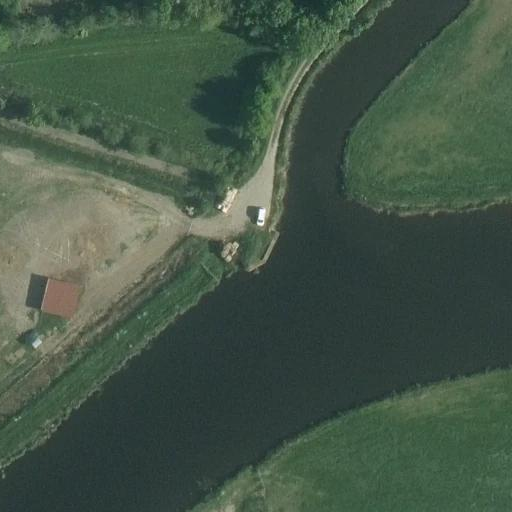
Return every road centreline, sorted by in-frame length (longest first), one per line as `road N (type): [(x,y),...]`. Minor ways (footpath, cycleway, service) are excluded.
road 1 (track): [(183,230),(248,218),(279,102),(363,0)]
road 2 (track): [(227,222),(181,285),(0,441)]
